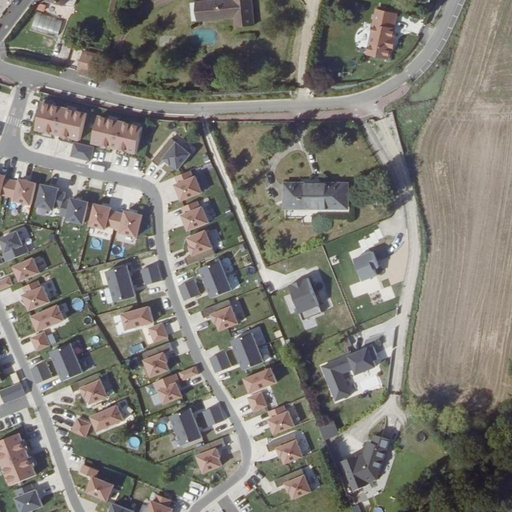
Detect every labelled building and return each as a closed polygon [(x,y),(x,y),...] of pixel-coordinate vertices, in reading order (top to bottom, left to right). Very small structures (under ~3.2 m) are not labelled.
[(254,25),(251,0),(212,0),(203,1),(204,20),(234,17),(235,27),(254,25)] [(204,20),(203,1),(195,2),(197,21),(204,20)] [(377,9),(368,53),(389,58),(391,48),(389,47),(391,38),(393,38),(395,28),(394,28),(397,14),(377,9)] [(37,11),(31,28),(58,35),(62,20),(37,11)] [(89,46),(88,51),(101,55),(103,50),(89,46)] [(78,71),(95,76),(101,55),(88,51),(84,51),(78,71)] [(321,74),(323,65),(315,63),(313,72),(321,74)] [(46,98),(39,124),(83,135),(90,109),(46,98)] [(146,123),(102,112),(95,138),(139,149),(146,123)] [(195,152),(174,134),(155,157),(161,162),(167,155),(174,161),(175,159),(183,166),(195,152)] [(93,156),(97,143),(77,138),(74,151),(93,156)] [(195,168),(180,174),(183,181),(180,182),(186,198),(207,190),(200,174),(197,175),(195,168)] [(7,195),(11,179),(4,177),(5,175),(0,173),(0,193),(7,195)] [(19,181),(11,179),(7,195),(15,197),(14,199),(31,203),(36,182),(19,178),(19,181)] [(347,208),(347,183),(301,184),(300,185),(285,185),(285,205),(313,205),(313,208),(347,208)] [(63,199),(65,192),(58,191),(58,188),(42,184),(37,205),(53,209),(54,206),(61,208),(63,199)] [(71,200),(63,199),(61,208),(60,214),(67,216),(66,219),(83,223),(88,201),(71,197),(71,200)] [(201,199),(187,205),(189,212),(187,213),(193,228),(213,220),(207,205),(204,206),(201,199)] [(113,227),(117,212),(110,210),(111,207),(94,203),(89,224),(105,228),(106,225),(113,227)] [(125,213),(117,212),(113,227),(121,229),(120,232),(136,236),(142,215),(125,211),(125,213)] [(189,255),(192,263),(220,252),(209,226),(192,233),(196,243),(194,244),(197,252),(189,255)] [(6,261),(28,252),(25,243),(22,244),(17,231),(0,238),(0,239),(5,251),(3,252),(6,261)] [(355,260),(364,280),(377,274),(375,268),(379,267),(373,252),(355,260)] [(20,281),(39,272),(33,258),(14,266),(20,281)] [(201,268),(207,282),(227,274),(221,260),(201,268)] [(159,272),(157,264),(142,269),(143,277),(159,272)] [(106,271),(111,286),(131,280),(127,265),(106,271)] [(161,280),(159,272),(143,277),(146,285),(161,280)] [(233,289),(227,274),(207,282),(213,297),(233,289)] [(0,289),(12,284),(8,277),(0,280),(0,289)] [(183,292),(197,286),(194,279),(180,285),(183,292)] [(290,287),(304,320),(323,313),(309,279),(290,287)] [(40,287),(37,280),(22,287),(25,294),(22,295),(29,310),(49,302),(43,286),(40,287)] [(135,294),(131,280),(111,286),(114,299),(135,294)] [(200,294),(197,286),(183,292),(186,300),(200,294)] [(239,325),(229,299),(201,310),(204,318),(212,314),(216,322),(217,322),(221,332),(239,325)] [(64,320),(58,305),(32,316),(38,331),(64,320)] [(153,321),(149,306),(122,314),(126,329),(153,321)] [(167,336),(162,323),(149,328),(154,341),(167,336)] [(49,345),(44,332),(31,338),(36,351),(49,345)] [(238,355),(258,347),(252,332),(232,340),(238,355)] [(172,349),(169,342),(142,353),(152,378),(170,371),(166,362),(167,361),(164,353),(172,349)] [(76,358),(70,343),(50,351),(57,366),(76,358)] [(264,362),(258,347),(238,355),(244,370),(264,362)] [(374,348),(323,368),(337,403),(352,397),(344,376),(356,371),(358,376),(376,369),(374,364),(380,362),(374,348)] [(214,365),(229,359),(226,351),(211,357),(214,365)] [(82,372),(76,358),(57,366),(63,381),(82,372)] [(232,366),(229,359),(214,365),(217,372),(232,366)] [(34,376),(48,370),(45,362),(30,369),(34,376)] [(192,367),(179,372),(182,379),(195,374),(192,367)] [(271,367),(245,377),(251,392),(277,381),(271,367)] [(51,377),(48,370),(34,376),(37,383),(51,377)] [(108,398),(97,373),(70,384),(73,392),(81,388),(85,396),(86,396),(91,406),(108,398)] [(20,383),(16,374),(11,376),(15,385),(20,383)] [(179,382),(175,374),(153,382),(157,391),(159,390),(164,403),(182,396),(176,383),(179,382)] [(26,396),(21,385),(1,393),(6,405),(26,396)] [(254,410),(267,405),(262,392),(249,397),(254,410)] [(206,419),(221,413),(218,405),(203,411),(206,419)] [(287,412),(284,405),(269,411),(272,418),(270,419),(276,434),(295,426),(289,411),(287,412)] [(124,422),(118,407),(92,419),(98,433),(124,422)] [(176,430),(196,422),(190,408),(170,415),(176,430)] [(224,420),(221,413),(206,419),(209,426),(224,420)] [(90,423),(77,418),(71,431),(84,436),(90,423)] [(317,426),(322,440),(339,435),(333,420),(317,426)] [(202,437),(196,422),(176,430),(182,445),(202,437)] [(304,456),(294,431),(266,442),(269,449),(277,446),(281,454),(282,453),(286,463),(304,456)] [(36,475),(19,433),(0,440),(0,459),(10,485),(36,475)] [(373,480),(391,443),(378,437),(372,448),(368,446),(365,453),(366,455),(356,459),(355,456),(343,461),(355,490),(363,487),(362,485),(373,480)] [(225,445),(222,438),(194,449),(205,474),(222,467),(218,457),(220,457),(217,448),(225,445)] [(87,492),(107,501),(114,485),(95,477),(98,470),(83,464),(80,472),(93,477),(87,492)] [(312,491),(302,466),(274,477),(277,485),(286,481),(289,489),(290,489),(295,499),(312,491)] [(30,484),(15,490),(18,497),(15,498),(20,511),(25,511),(42,506),(36,490),(33,491),(30,484)] [(168,507),(171,500),(156,494),(153,501),(152,500),(147,511),(171,511),(172,509),(168,507)] [(133,511),(134,511),(113,503),(109,511),(133,511)]
